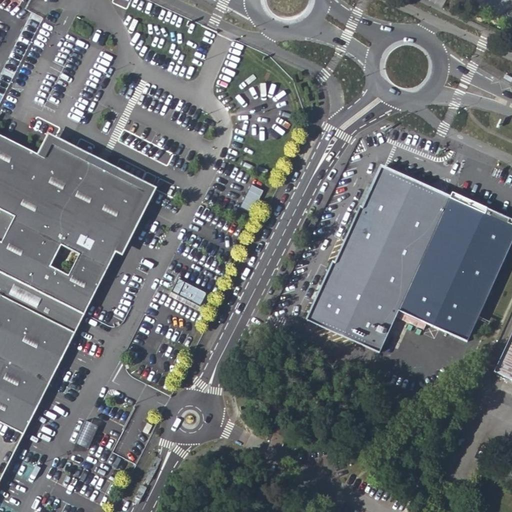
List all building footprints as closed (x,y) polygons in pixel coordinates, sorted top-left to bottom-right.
[(0,478),(147,191),(109,172),(109,169),(108,168),(106,164),(103,162),(100,160),(97,160),(96,159),(94,160),(92,160),(89,162),(51,142),(44,157),(0,134),(0,478)] [(310,322),(383,355),(391,336),(402,313),(455,192),(434,183),(431,188),(409,178),(411,173),(391,163),(380,165),(360,208),(363,209),(359,219),(348,243),(339,262),(336,262),(310,322)] [(466,198),(455,192),(402,313),(417,320),(470,343),(511,249),(511,218),(490,209),(487,213),(464,203),(466,198)] [(200,307),(208,292),(179,278),(171,292),(200,307)] [(391,336),(406,343),(417,320),(402,313),(391,336)] [(511,354),(503,375),(511,378),(511,354)]
